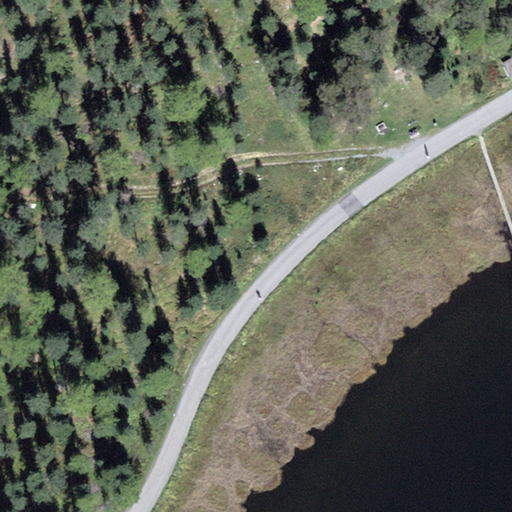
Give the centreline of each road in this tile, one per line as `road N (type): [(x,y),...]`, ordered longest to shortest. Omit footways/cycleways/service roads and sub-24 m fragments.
road 1 (track): [(511,101),(314,233),(232,324),(137,511)]
road 2 (track): [(400,173),(319,156),(253,157),(165,193),(0,195)]
